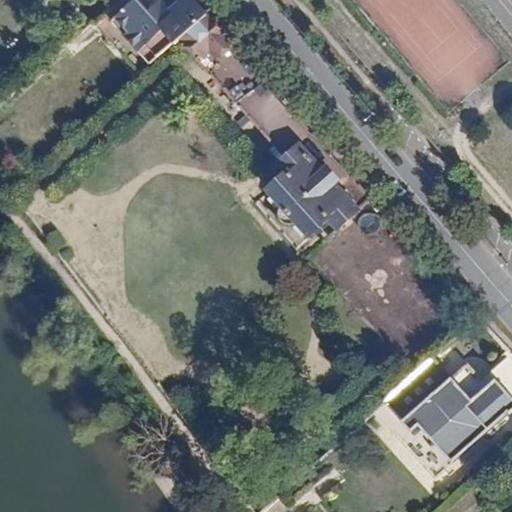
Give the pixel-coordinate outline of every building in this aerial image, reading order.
[(126,38),(152,68),(180,43),(183,40),(208,17),(192,0),(168,0),(150,15),(138,1),(116,19),(130,35),(126,38)] [(231,44),(208,17),(183,40),(199,58),(210,50),(216,58),(231,44)] [(267,123),(258,131),(271,146),(280,137),(267,123)] [(298,147),(279,166),(286,176),(266,193),(280,209),(278,213),(277,218),(280,222),(284,225),(289,225),(293,223),(308,240),(328,221),(337,232),(357,213),(332,185),(335,183),(324,171),(322,173),(298,147)] [(452,458),(511,405),(511,398),(496,380),(474,399),(436,356),(388,398),(413,427),(420,421),(452,458)]
